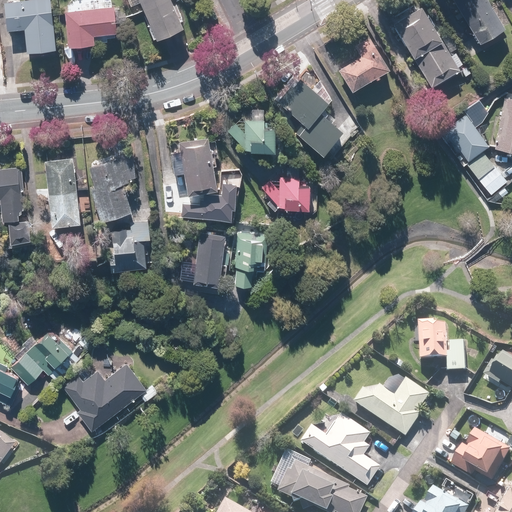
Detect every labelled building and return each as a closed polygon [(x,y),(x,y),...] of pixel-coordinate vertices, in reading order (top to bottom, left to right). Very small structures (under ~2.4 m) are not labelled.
[(52,0),(19,0),(6,1),(9,29),(26,27),(28,51),(57,48),(52,0)] [(95,35),(119,32),(116,7),(112,7),(111,0),(85,0),(86,2),(81,3),(82,10),(66,12),(70,47),(96,44),(95,35)] [(185,27),(172,0),(140,0),(147,13),(144,15),(156,40),(185,27)] [(420,0),(418,0),(391,17),(431,84),(460,67),(458,64),(462,62),(453,47),(456,45),(450,33),(443,37),(420,0)] [(488,0),(454,0),(484,48),(508,32),(488,0)] [(390,67),(369,34),(353,45),(358,52),(337,67),(353,91),(390,67)] [(342,118),(337,124),(321,111),(329,100),(299,76),(292,84),(289,82),(276,99),(305,123),(297,132),(324,153),(344,129),(347,132),(352,126),(342,118)] [(511,96),(503,95),(494,147),(511,150),(511,96)] [(459,146),(454,150),(464,163),(466,162),(484,148),(489,144),(464,110),(439,130),(448,142),(453,138),(459,146)] [(264,120),(245,120),(244,139),(252,139),(251,148),(276,149),(277,125),(264,125),(264,120)] [(219,157),(217,142),(211,143),(210,135),(174,140),(176,150),(171,151),(173,172),(185,170),(188,192),(200,191),(200,196),(207,195),(207,190),(218,188),(214,158),(219,157)] [(478,178),(496,164),(484,148),(466,162),(478,178)] [(113,159),(89,165),(94,185),(91,185),(98,219),(133,211),(125,179),(138,176),(132,149),(111,154),(113,159)] [(75,157),(46,160),(52,225),(82,222),(75,157)] [(16,162),(0,164),(0,198),(2,198),(4,219),(21,217),(20,209),(26,208),(24,191),(22,191),(21,182),(27,181),(25,164),(16,165),(16,162)] [(496,164),(478,178),(491,195),(509,181),(496,164)] [(279,188),(269,178),(261,185),(279,205),(309,206),(310,183),(298,183),(299,175),(280,174),(279,188)] [(183,204),(181,218),(231,222),(232,212),(235,213),(238,187),(224,186),(223,199),(205,198),(205,202),(202,202),(202,206),(183,204)] [(30,219),(10,221),(12,240),(32,237),(30,219)] [(131,227),(111,227),(111,265),(145,265),(146,238),(151,238),(151,219),(131,219),(131,227)] [(268,233),(237,231),(235,264),(236,264),(235,282),(253,283),(254,262),(262,262),(263,242),(267,243),(268,233)] [(228,249),(229,235),(223,235),(223,232),(202,232),(201,240),(196,239),(196,264),(184,264),(184,276),(195,277),(195,283),(222,283),(222,262),(230,262),(230,249),(228,249)] [(435,320),(418,320),(419,359),(447,358),(447,372),(468,371),(467,340),(451,340),(451,350),(446,351),(446,324),(435,325),(435,320)] [(68,331),(58,321),(52,327),(62,337),(68,331)] [(60,342),(49,330),(11,365),(28,384),(44,369),(49,373),(58,365),(56,363),(74,347),(65,337),(60,342)] [(76,336),(70,341),(79,352),(90,343),(84,335),(79,339),(76,336)] [(511,350),(511,353),(501,347),(484,375),(500,386),(502,382),(511,388),(511,350)] [(8,363),(0,359),(0,398),(12,404),(16,395),(11,393),(16,381),(15,381),(18,374),(6,368),(8,363)] [(79,373),(63,386),(79,406),(75,409),(92,430),(139,392),(146,400),(157,391),(151,384),(148,387),(125,359),(104,376),(97,368),(84,379),(79,373)] [(430,395),(406,378),(394,395),(379,385),(373,394),(364,388),(354,402),(406,437),(422,414),(419,412),(430,395)] [(372,433),(342,413),(328,435),(312,425),(300,443),(368,488),(382,466),(366,455),(371,447),(365,443),(372,433)] [(495,433),(492,437),(477,428),(469,442),(467,441),(454,464),(474,476),(477,472),(497,484),(507,468),(503,466),(511,450),(511,449),(502,443),(505,439),(495,433)] [(0,462),(15,444),(0,431),(0,462)] [(398,449),(377,436),(372,444),(392,458),(398,449)] [(349,485),(292,459),(277,490),(293,498),(292,499),(299,502),(299,500),(324,511),(328,511),(329,511),(331,511),(361,511),(369,497),(348,487),(349,485)] [(511,511),(511,486),(498,511),(479,511),(477,510),(475,511),(511,511)] [(467,511),(471,505),(436,487),(427,504),(422,501),(416,511),(467,511)] [(247,511),(225,500),(218,511),(247,511)]
